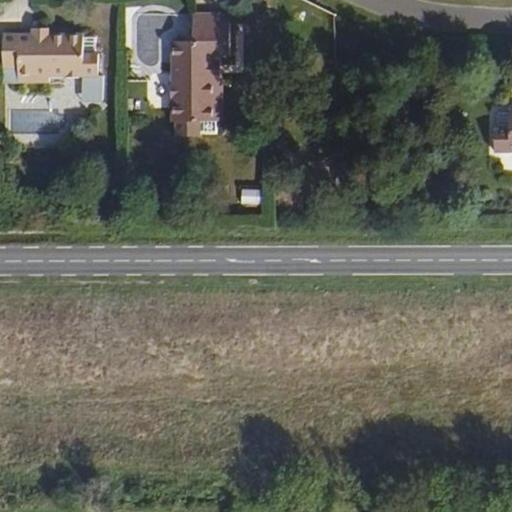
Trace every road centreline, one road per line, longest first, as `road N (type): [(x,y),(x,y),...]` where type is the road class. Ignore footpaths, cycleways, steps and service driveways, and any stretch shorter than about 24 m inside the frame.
road 1 (primary): [(511,263),(0,262)]
road 2 (track): [(511,481),(0,480)]
road 3 (residential): [(511,20),(372,0)]
